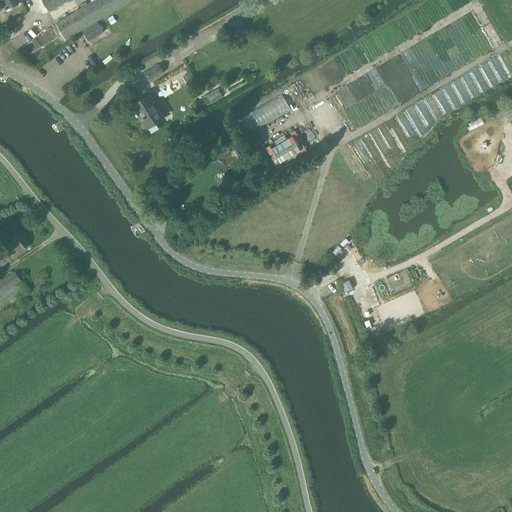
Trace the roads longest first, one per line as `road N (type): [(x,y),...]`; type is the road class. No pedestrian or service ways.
road 1 (unclassified): [(397,511),(372,476),(333,327),(313,297),(283,278),(189,260),(82,132),(0,68)]
road 2 (unclassified): [(310,511),(286,424),(251,359),(144,320),(124,304),(0,157)]
road 3 (track): [(399,460),(424,490),(463,507),(500,502),(508,511)]
